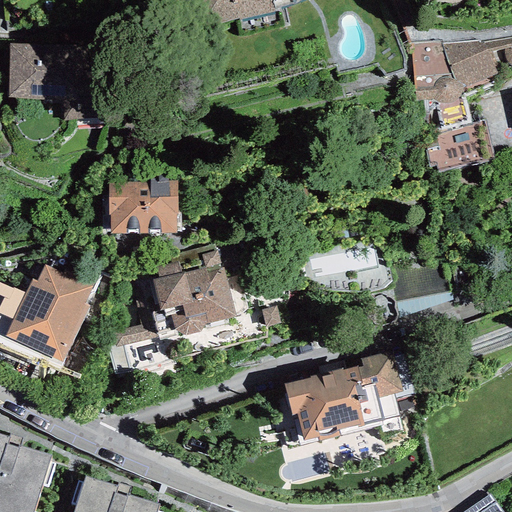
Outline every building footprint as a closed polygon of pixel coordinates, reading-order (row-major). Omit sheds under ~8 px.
[(271,0),(196,0),(203,27),(274,11),(272,1),(271,0)] [(511,37),(484,41),(488,53),(503,49),(511,47),(511,37)] [(440,43),(409,44),(414,100),(424,99),(426,115),(437,113),(440,129),(469,122),(462,96),(500,81),(496,73),(488,53),(484,41),(440,43)] [(103,47),(9,44),(7,98),(62,99),(65,121),(106,120),(103,47)] [(511,47),(503,49),(503,52),(504,57),(507,62),(510,65),(511,67),(511,69),(511,74),(511,76),(511,75),(511,47)] [(484,121),(435,133),(439,145),(424,149),(429,166),(435,164),(438,174),(494,159),(484,121)] [(177,181),(108,183),(108,214),(110,214),(110,235),(176,234),(175,232),(180,232),(180,213),(178,213),(177,181)] [(215,244),(169,255),(171,263),(156,266),(159,278),(151,279),(159,311),(152,312),(158,337),(159,341),(180,335),(184,337),(199,333),(204,324),(235,317),(224,268),(221,269),(215,244)] [(92,287),(44,266),(37,282),(32,279),(25,294),(0,282),(0,342),(59,370),(63,363),(88,308),(83,305),(92,287)] [(436,271),(414,275),(417,293),(401,296),(403,308),(441,301),(436,271)] [(159,311),(151,279),(138,283),(142,299),(134,301),(140,325),(112,332),(115,348),(158,337),(152,312),(159,311)] [(309,379),(284,385),(291,415),(296,414),(303,442),(318,438),(319,441),(380,425),(380,422),(398,417),(392,394),(401,392),(390,351),(360,359),(362,368),(358,369),(357,367),(342,371),(341,368),(308,376),(309,379)] [(9,437),(0,435),(0,511),(34,511),(52,456),(20,445),(21,438),(9,435),(9,437)] [(117,487),(85,476),(72,511),(156,511),(159,505),(128,494),(130,488),(118,484),(117,487)] [(464,511),(503,511),(489,495),(464,511)]
